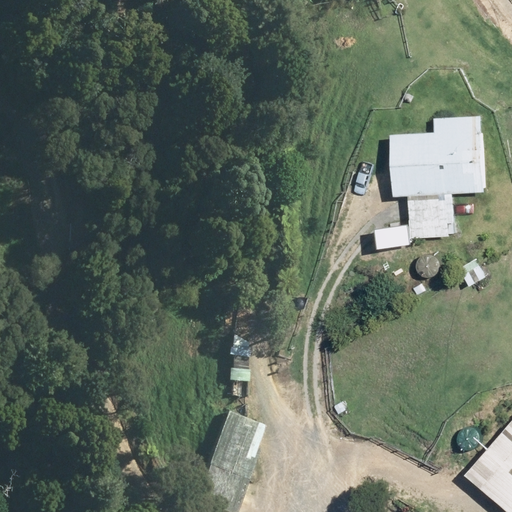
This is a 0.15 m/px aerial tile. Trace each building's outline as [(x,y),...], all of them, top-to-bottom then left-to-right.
[(413,0),(373,0),(381,20),(413,9),(412,4),(413,0)] [(511,117),(510,111),(499,114),(511,161),(511,117)] [(488,118),(442,118),(442,132),(400,133),(401,193),(416,192),(417,237),(460,236),(460,192),(490,191),(488,118)] [(229,416),(198,505),(219,511),(239,511),(268,429),(229,416)] [(511,511),(511,417),(458,482),(494,511),(511,511)]
